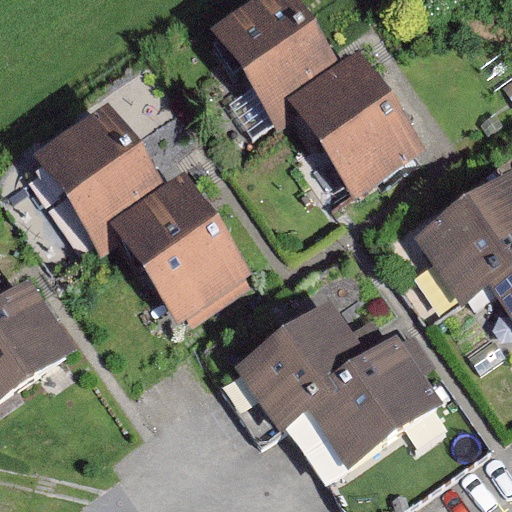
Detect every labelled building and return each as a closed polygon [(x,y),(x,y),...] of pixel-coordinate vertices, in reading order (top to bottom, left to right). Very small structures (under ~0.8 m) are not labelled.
[(354,85),(297,0),(223,49),(287,146),(317,126),(368,203),(434,160),(375,71),(354,85)] [(192,202),(135,116),(50,172),(110,264),(145,242),(201,327),(274,279),(213,188),(192,202)] [(511,194),(430,250),(480,324),(509,305),(511,309),(511,194)] [(36,314),(0,256),(0,397),(11,416),(101,361),(62,298),(36,314)] [(389,373),(354,319),(257,382),(305,457),(345,430),(375,476),(466,417),(423,351),(389,373)]
